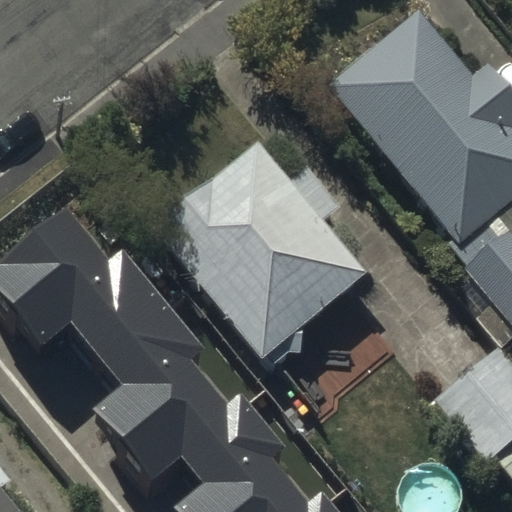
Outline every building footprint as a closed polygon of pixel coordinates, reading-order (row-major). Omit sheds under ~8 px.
[(408,8),(318,84),(448,240),(443,244),(460,264),(458,266),(511,329),(511,134),(509,130),(511,127),(511,100),(479,60),(463,73),(408,8)] [(251,151),(145,236),(251,368),(258,362),(266,374),(280,362),(292,361),(291,336),(357,282),(317,232),(330,221),(295,178),(281,190),(251,151)] [(95,329),(15,391),(106,509),(150,475),(132,451),(167,424),(95,329)] [(511,370),(492,347),(431,398),(484,461),(489,457),(508,481),(511,477),(511,370)] [(0,511),(14,511),(0,492),(0,481),(5,478),(0,471),(0,511)]
